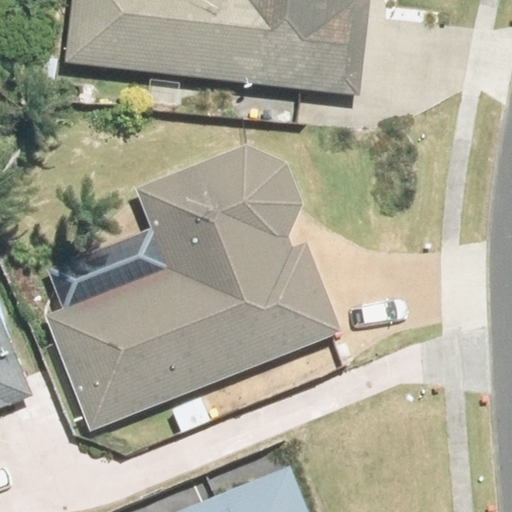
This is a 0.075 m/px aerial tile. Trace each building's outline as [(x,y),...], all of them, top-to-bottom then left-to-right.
[(86,0),(79,68),(373,100),(383,5),(372,4),(371,0),(86,0)] [(0,100),(14,99),(1,2),(0,2),(0,100)] [(54,315),(100,433),(354,336),(319,245),(306,250),(302,239),(317,207),(298,168),(257,153),(149,194),(178,268),(54,315)] [(0,415),(41,399),(0,296),(0,415)] [(318,511),(300,467),(187,511),(318,511)]
